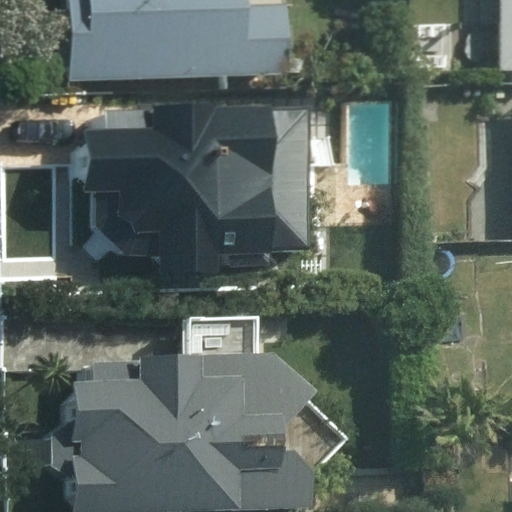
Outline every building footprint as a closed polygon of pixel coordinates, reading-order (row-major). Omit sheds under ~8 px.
[(68,67),(68,79),(284,74),(281,0),(66,0),(68,27),(56,35),(57,56),(68,67)] [(511,0),(493,0),(494,64),(511,63),(511,0)] [(73,88),(0,89),(0,129),(72,129),(73,88)] [(266,251),(263,101),(208,103),(208,99),(145,99),(146,105),(100,106),(101,127),(78,126),(79,187),(90,187),(91,221),(121,253),(154,252),(154,271),(213,271),(212,251),(266,251)] [(511,282),(511,243),(493,245),(495,283),(511,282)] [(70,484),(70,511),(76,511),(308,505),(307,471),(345,436),(304,394),(310,388),(267,349),(252,350),(252,314),(183,316),(183,353),(86,356),(86,379),(70,379),(71,417),(46,435),(47,464),(70,484)]
